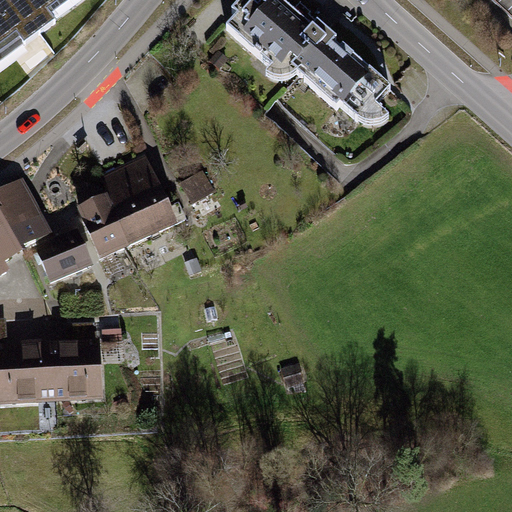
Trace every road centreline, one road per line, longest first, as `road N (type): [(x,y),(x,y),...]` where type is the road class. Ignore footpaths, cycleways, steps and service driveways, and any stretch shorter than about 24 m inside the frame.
road 1 (tertiary): [(0,140),(103,49),(144,0)]
road 2 (tertiary): [(371,0),(511,125)]
